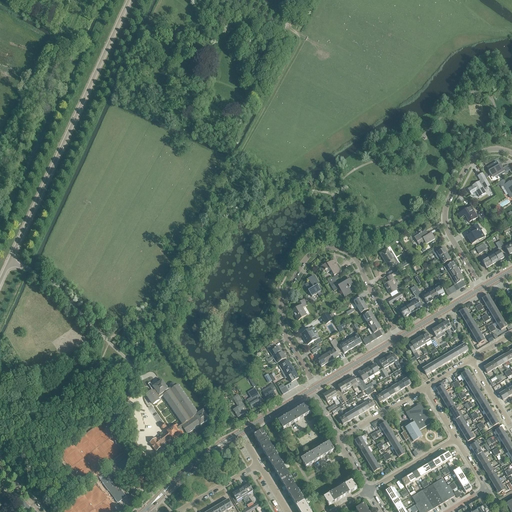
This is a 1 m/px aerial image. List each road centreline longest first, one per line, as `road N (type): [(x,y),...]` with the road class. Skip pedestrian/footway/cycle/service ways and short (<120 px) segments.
road 1 (residential): [(316,386),(280,315),(316,252),(353,256),(398,337)]
road 2 (residential): [(480,288),(448,232),(446,204),(474,156),(494,148),(511,153)]
road 3 (secondary): [(147,507),(240,432)]
